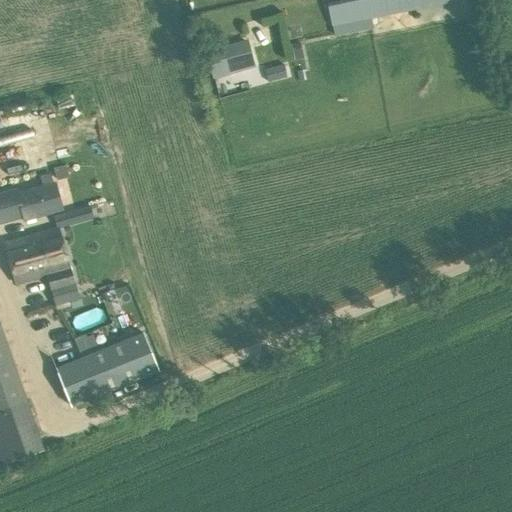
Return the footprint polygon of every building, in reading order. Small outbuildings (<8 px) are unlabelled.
[(348,0),(328,5),(332,26),(449,0),(348,0)] [(300,42),(292,44),(295,58),(303,56),(300,42)] [(248,44),(210,53),(216,77),(254,68),(248,44)] [(290,61),(265,66),(268,83),(293,79),(290,61)] [(67,165),(55,167),(58,179),(67,177),(69,173),(67,165)] [(18,189),(0,194),(0,226),(63,208),(55,182),(52,183),(49,173),(38,176),(41,186),(19,192),(18,189)] [(83,224),(79,211),(54,218),(57,228),(58,227),(59,230),(83,224)] [(57,228),(3,243),(15,284),(47,275),(51,290),(74,283),(59,230),(58,227),(57,228)] [(0,325),(0,464),(44,449),(0,325)] [(141,334),(58,368),(73,405),(157,371),(141,334)]
